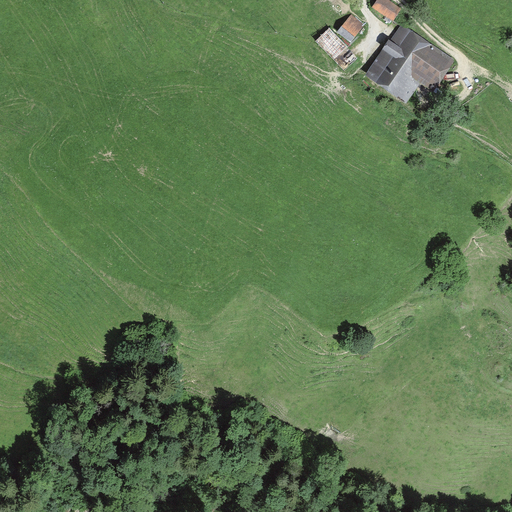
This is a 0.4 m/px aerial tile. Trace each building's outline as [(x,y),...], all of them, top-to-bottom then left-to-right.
[(402,10),(386,0),(378,0),(373,9),(394,23),(402,10)] [(366,27),(352,17),(337,35),(351,46),(366,27)] [(456,63),(402,26),(366,77),(408,105),(422,84),(435,93),(456,63)] [(445,107),(454,116),(461,108),(453,100),(445,107)] [(434,120),(427,127),(436,135),(443,128),(434,120)]
